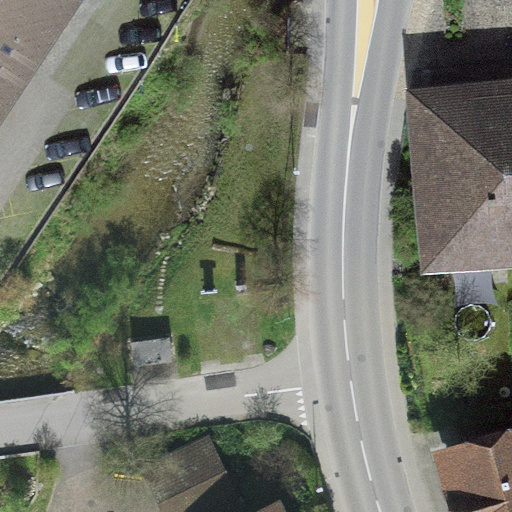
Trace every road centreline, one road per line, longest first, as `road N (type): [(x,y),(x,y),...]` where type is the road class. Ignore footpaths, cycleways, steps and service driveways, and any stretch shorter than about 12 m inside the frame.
road 1 (secondary): [(366,0),(345,221),(349,384)]
road 2 (residential): [(349,384),(0,431)]
road 3 (secondary): [(349,384),(379,511)]
